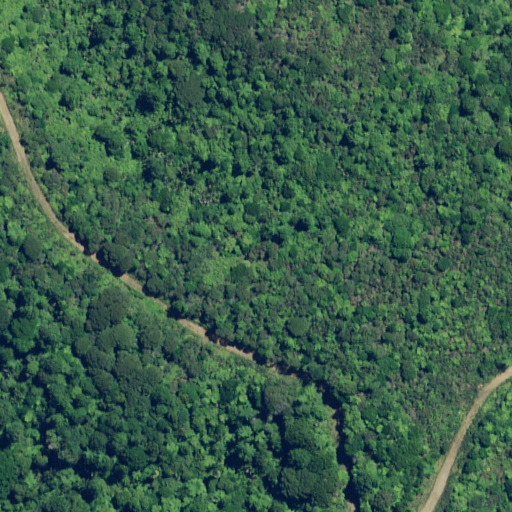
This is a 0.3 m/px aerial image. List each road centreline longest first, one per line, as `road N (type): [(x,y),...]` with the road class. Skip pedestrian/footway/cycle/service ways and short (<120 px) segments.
road 1 (track): [(352,511),(329,400),(307,376),(222,344),(63,235),(0,94)]
road 2 (track): [(511,366),(477,399),(461,452),(427,511)]
